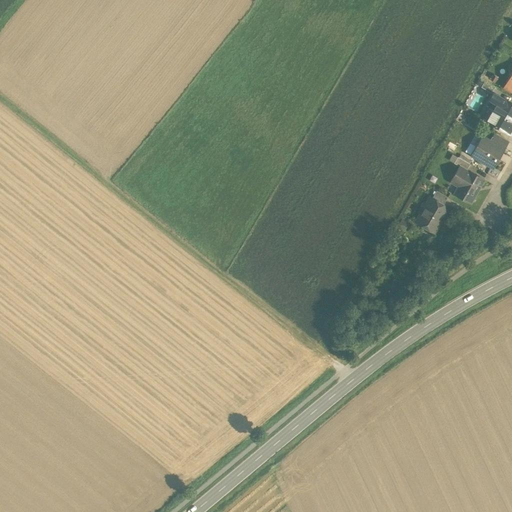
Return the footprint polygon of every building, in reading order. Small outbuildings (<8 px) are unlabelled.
[(494,87),(484,81),(481,87),(491,93),(494,87)] [(498,97),(493,94),(490,100),(494,103),(498,97)] [(511,104),(498,96),(498,97),(494,103),(490,110),(497,114),(491,124),(494,126),(509,135),(510,135),(511,132),(511,104)] [(509,135),(494,126),(491,131),(495,133),(506,140),(509,135)] [(506,140),(495,133),(491,141),(502,148),(506,140)] [(491,141),(483,137),(472,156),(491,167),(502,148),(491,141)] [(469,155),(461,150),(457,157),(465,161),(469,155)] [(465,161),(457,157),(453,163),(459,166),(466,170),(469,164),(465,161)] [(466,170),(459,166),(452,177),(461,182),(454,194),(470,203),(483,180),(466,170)] [(447,197),(436,191),(431,199),(441,204),(443,205),(447,197)] [(431,199),(430,198),(427,203),(424,204),(419,212),(420,215),(417,220),(418,223),(423,226),(426,225),(435,230),(441,220),(439,219),(442,213),(437,210),(441,204),(431,199)]
